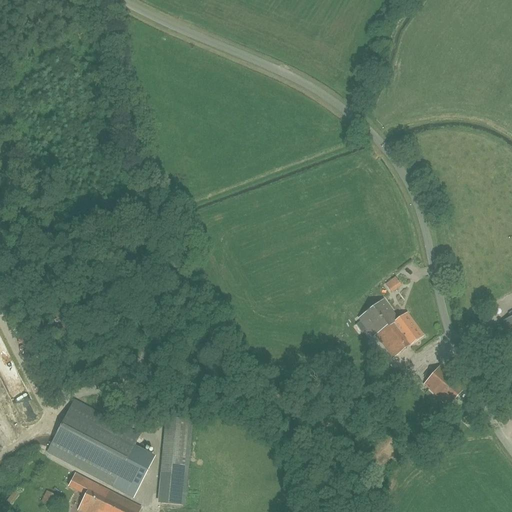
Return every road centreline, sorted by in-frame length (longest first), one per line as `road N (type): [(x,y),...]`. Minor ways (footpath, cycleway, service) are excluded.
road 1 (unclassified): [(497,433),(466,391),(418,207),(386,149),(296,78),(120,0)]
road 2 (track): [(131,392),(165,318),(175,271),(129,154),(99,0)]
